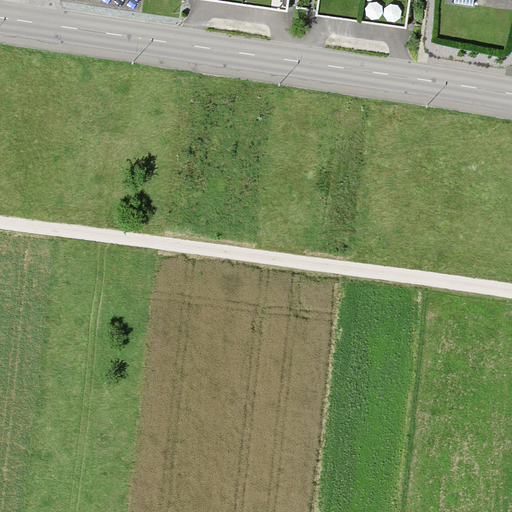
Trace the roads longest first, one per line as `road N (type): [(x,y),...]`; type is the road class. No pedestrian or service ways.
road 1 (tertiary): [(0,19),(511,96)]
road 2 (track): [(0,222),(511,294)]
